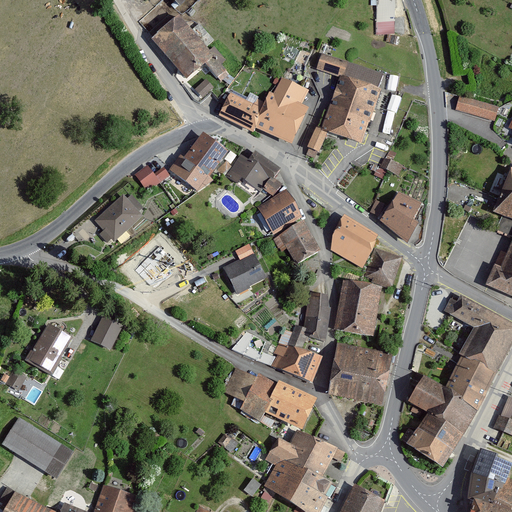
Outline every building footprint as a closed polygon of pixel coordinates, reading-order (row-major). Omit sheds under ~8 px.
[(197,0),(175,0),(187,11),(197,0)] [(398,0),(378,0),(378,36),(399,36),(398,0)] [(212,58),(174,17),(151,38),(189,79),(212,58)] [(348,62),(322,54),(317,69),(340,75),(343,76),(348,62)] [(340,75),(332,102),(370,116),(380,89),(343,76),(340,75)] [(308,90),(282,78),(274,94),(270,92),(263,108),(256,128),(291,142),(308,108),(301,105),(308,90)] [(213,87),(206,79),(194,90),(202,99),(213,87)] [(263,108),(230,93),(219,114),(255,131),(256,128),(263,108)] [(332,102),(322,129),(361,142),(370,116),(332,102)] [(232,152),(208,133),(193,152),(218,171),(232,152)] [(202,191),(218,171),(193,152),(190,155),(185,151),(172,168),(202,191)] [(249,159),(240,153),(226,173),(258,195),(271,177),(276,181),(283,171),(255,152),(249,159)] [(382,167),(401,177),(407,167),(388,157),(382,167)] [(153,169),(138,179),(146,191),(171,175),(165,166),(155,173),(153,169)] [(303,216),(287,190),(259,208),(275,234),(303,216)] [(511,190),(502,213),(511,217),(511,190)] [(394,231),(413,199),(397,192),(380,221),(394,231)] [(147,216),(127,195),(98,222),(118,244),(147,216)] [(421,203),(413,199),(394,231),(408,241),(418,223),(412,220),(421,203)] [(382,243),(344,217),(330,249),(369,271),(382,243)] [(297,265),(319,252),(300,222),(278,236),(297,265)] [(256,251),(226,265),(241,297),(271,283),(256,251)] [(511,297),(511,252),(507,266),(500,263),(489,287),(511,297)] [(402,256),(382,253),(377,282),(397,286),(402,256)] [(198,292),(216,283),(212,275),(194,283),(198,292)] [(383,287),(345,281),(337,329),(375,336),(383,287)] [(306,317),(328,320),(330,307),(327,294),(310,293),(306,317)] [(455,316),(480,328),(489,309),(465,297),(455,316)] [(480,328),(511,345),(511,321),(489,309),(480,328)] [(328,320),(306,317),(305,328),(296,325),(288,345),(302,347),(306,336),(324,342),(328,320)] [(130,329),(108,318),(95,345),(117,356),(130,329)] [(79,340),(52,325),(32,363),(59,377),(79,340)] [(503,374),(511,355),(511,345),(480,328),(466,356),(503,374)] [(292,332),(284,329),(279,343),(287,346),(292,332)] [(261,351),(266,342),(246,332),(232,350),(271,366),(275,357),(261,351)] [(321,356),(294,347),(288,346),(287,348),(279,345),(274,354),(279,356),(273,367),(311,382),(321,356)] [(395,357),(339,347),(330,397),(385,407),(395,357)] [(483,409),(503,374),(466,356),(448,392),(483,409)] [(277,384),(237,368),(224,392),(244,402),(240,409),(260,422),(265,412),(277,384)] [(2,380),(20,390),(26,379),(7,370),(2,380)] [(448,392),(424,378),(409,405),(434,419),(466,437),(469,439),(483,409),(448,392)] [(315,403),(277,384),(265,412),(304,430),(315,403)] [(511,419),(511,396),(502,415),(511,419)] [(496,429),(511,436),(511,419),(502,415),(496,429)] [(77,453),(21,419),(4,446),(61,480),(77,453)] [(466,437),(434,419),(416,448),(448,467),(466,437)] [(340,461),(344,453),(297,430),(290,444),(329,465),(332,457),(340,461)] [(322,477),(329,465),(290,444),(279,438),(265,460),(276,466),(326,496),(332,482),(322,477)] [(511,489),(511,486),(511,463),(489,453),(479,475),(511,489)] [(306,511),(317,511),(326,496),(276,466),(264,485),(306,511)] [(511,492),(511,489),(479,475),(478,500),(485,503),(505,509),(511,511),(511,492)] [(255,495),(262,482),(253,477),(246,490),(255,495)] [(97,510),(101,511),(141,511),(146,499),(106,484),(97,510)] [(0,511),(26,511),(34,500),(9,485),(0,498),(0,511)] [(389,511),(394,502),(362,486),(349,511),(389,511)] [(271,501),(273,494),(265,490),(262,497),(271,501)] [(56,511),(34,500),(26,511),(56,511)] [(503,511),(505,509),(485,503),(481,511),(503,511)]
